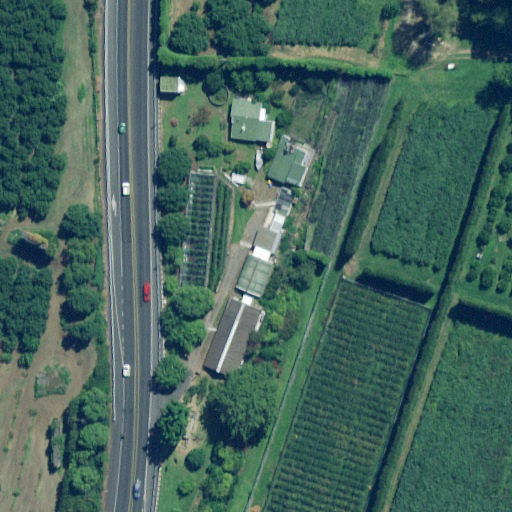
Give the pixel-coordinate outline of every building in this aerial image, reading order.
[(182,91),(183,77),(152,74),(151,89),(182,91)] [(266,99),(230,98),(229,137),(273,139),(273,120),(266,120),(266,99)] [(285,151),(274,146),(262,174),(280,181),(281,179),(296,185),(304,165),(299,162),(303,151),(287,145),(285,151)] [(294,192),(279,186),(270,209),(285,215),(294,192)] [(257,224),(251,243),(256,245),(268,249),(275,230),(257,224)] [(268,249),(256,245),(252,255),(247,253),(235,286),(258,294),(269,263),(264,261),(268,249)] [(258,307),(229,296),(202,365),(232,376),(258,307)]
